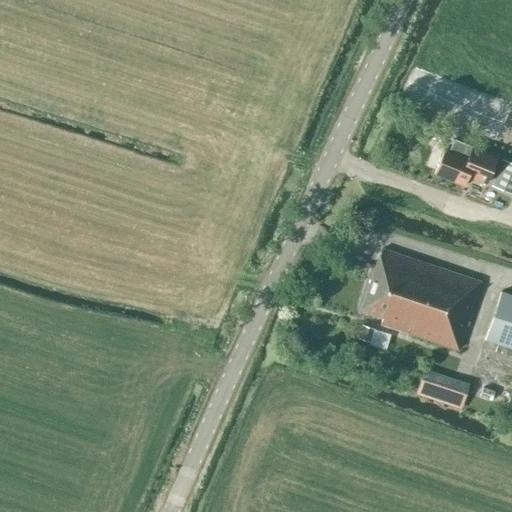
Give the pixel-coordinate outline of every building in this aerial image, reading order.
[(497,155),(471,144),(466,156),(444,147),(432,173),(463,186),(467,177),(485,184),(497,155)] [(511,163),(501,159),(490,185),(511,194),(511,163)] [(456,350),(479,282),(380,249),(360,310),(380,317),(378,324),(456,350)] [(511,295),(502,292),(486,340),(511,348),(511,295)] [(375,329),(363,325),(359,339),(371,343),(375,329)] [(461,406),(466,392),(422,379),(417,392),(461,406)]
